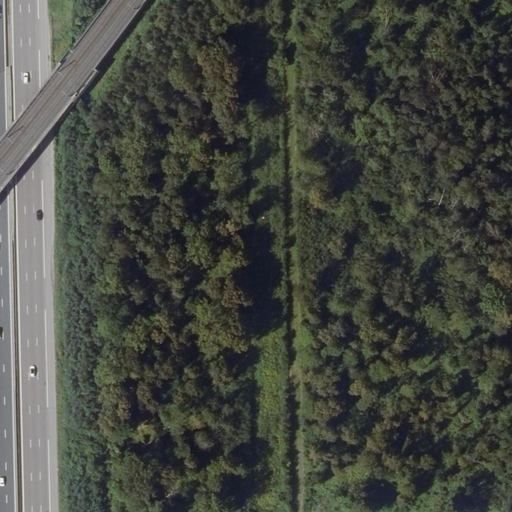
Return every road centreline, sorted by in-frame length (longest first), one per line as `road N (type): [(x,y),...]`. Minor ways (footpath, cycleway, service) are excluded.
road 1 (motorway): [(36,511),(24,0)]
road 2 (motorway): [(0,388),(3,511)]
